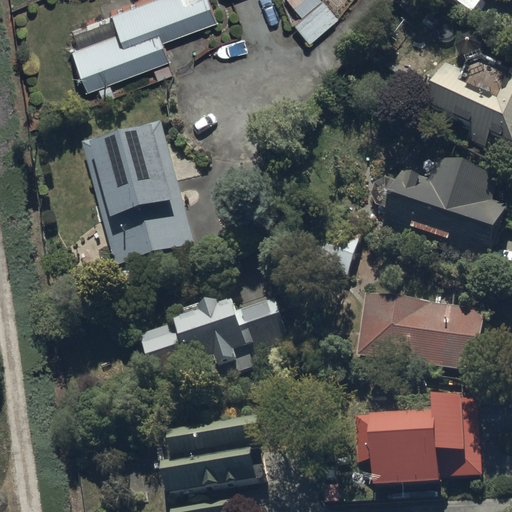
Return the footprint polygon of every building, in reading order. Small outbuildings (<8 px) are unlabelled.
[(206,0),(159,0),(108,19),(69,34),(74,50),(67,53),(84,97),(98,92),(102,104),(114,100),(109,88),(169,66),(161,45),(215,25),(206,0)] [(299,20),(291,28),(308,46),(336,20),(317,0),(281,0),(299,20)] [(489,0),(502,0),(511,3),(511,0),(443,0),(441,3),(469,26),(489,0)] [(466,81),(448,74),(427,122),(457,134),(458,131),(474,138),(470,147),(491,156),(494,148),(511,155),(511,87),(508,86),(493,120),(466,109),(470,101),(460,97),(466,81)] [(83,153),(117,277),(196,255),(162,132),(83,153)] [(395,209),(383,242),(489,279),(511,217),(494,212),(501,191),(436,169),(429,189),(404,181),(401,190),(385,184),(379,204),(395,209)] [(362,245),(321,233),(309,274),(351,286),(362,245)] [(365,303),(357,366),(479,382),(488,320),(365,303)] [(290,350),(275,309),(238,321),(236,315),(175,336),(174,332),(140,344),(156,392),(200,377),(205,392),(255,375),(251,364),(290,350)] [(375,475),(376,505),(442,504),(442,489),(484,488),(483,411),(432,412),(432,432),(391,432),(391,425),(355,425),(356,475),(375,475)] [(259,433),(169,448),(174,475),(159,478),(164,507),(203,500),(205,511),(200,511),(241,511),(241,503),(236,504),(234,492),(258,488),(254,464),(264,462),(259,433)]
